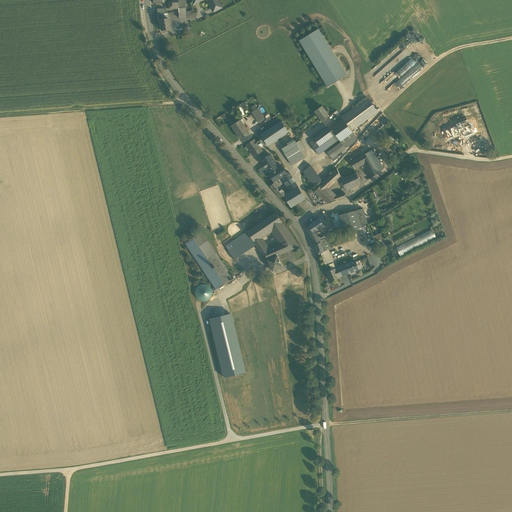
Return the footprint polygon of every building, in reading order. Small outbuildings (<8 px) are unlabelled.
[(185,0),(177,0),(178,2),(178,8),(183,8),(184,5),(185,5),(185,0)] [(207,0),(211,8),(219,4),(217,0),(196,0),(198,2),(201,0),(207,0)] [(159,20),(161,31),(170,29),(168,18),(165,19),(164,14),(158,15),(159,20)] [(327,87),(347,75),(319,29),(299,41),(327,87)] [(414,36),(416,33),(410,29),(406,36),(410,39),(413,34),(414,36)] [(396,48),(400,52),(406,48),(402,43),(396,48)] [(405,51),(372,76),(378,83),(374,86),(380,95),(394,84),(397,89),(428,65),(418,52),(409,58),(405,51)] [(342,117),(344,120),(352,130),(378,111),(368,98),(342,117)] [(239,105),(235,107),(241,116),(245,114),(239,105)] [(317,115),(322,121),(329,116),(322,106),(316,110),(318,114),(317,115)] [(252,113),(258,123),(265,119),(258,108),(257,109),(253,111),(252,113)] [(232,125),(241,140),(249,135),(240,120),(232,125)] [(341,142),(338,144),(340,146),(337,148),(329,154),(332,159),(337,155),(345,149),(352,144),(351,141),(354,138),(356,137),(352,130),(344,120),(331,129),(335,134),(339,140),(341,142)] [(268,146),(289,132),(281,121),(261,135),(263,138),(267,144),(268,146)] [(457,126),(445,130),(448,139),(460,134),(463,133),(464,137),(473,134),(471,130),(473,129),(471,124),(469,125),(468,121),(457,126)] [(319,146),(335,134),(331,129),(329,126),(313,138),(314,139),(318,144),(319,146)] [(319,146),(318,144),(313,148),(319,155),(339,140),(335,134),(319,146)] [(249,150),(254,156),(254,155),(261,150),(262,151),(262,150),(260,148),(258,145),(262,143),(260,140),(257,142),(254,139),(254,140),(247,145),(246,144),(246,145),(247,146),(249,150)] [(310,143),(313,148),(318,144),(314,139),(310,143)] [(282,149),(288,159),(288,158),(300,151),(301,150),(296,143),(295,141),(294,141),(288,145),(282,149)] [(296,143),(301,150),(304,148),(299,141),(296,143)] [(337,155),(339,157),(347,151),(345,149),(337,155)] [(372,150),(368,153),(379,173),(383,170),(382,167),(372,150)] [(300,151),(288,158),(292,165),(304,157),(300,151)] [(372,177),(379,173),(368,153),(360,157),(364,163),(372,177)] [(261,160),(270,174),(279,169),(270,155),(261,160)] [(364,163),(360,157),(351,162),(354,169),(364,163)] [(303,172),(310,182),(318,176),(311,166),(303,172)] [(258,170),(262,176),(267,172),(264,167),(258,170)] [(282,167),(279,169),(270,174),(274,181),(282,177),(287,174),(287,173),(282,167)] [(321,185),(325,189),(328,187),(341,177),(337,168),(321,185)] [(282,177),(285,182),(292,177),(289,172),(287,173),(287,174),(282,177)] [(356,173),(350,175),(342,179),(345,187),(347,191),(361,184),(356,173)] [(310,182),(314,186),(321,180),(318,176),(310,182)] [(285,182),(290,191),(298,187),(292,177),(285,182)] [(270,187),(280,198),(284,195),(286,194),(285,194),(275,182),(270,187)] [(334,197),(335,196),(328,187),(325,189),(321,185),(315,191),(327,204),(335,201),(334,197)] [(284,195),(291,207),(305,199),(298,187),(290,191),(285,194),(286,194),(284,195)] [(357,211),(362,228),(367,224),(363,209),(357,211)] [(342,226),(344,231),(362,228),(357,211),(339,215),(342,226)] [(254,217),(259,224),(266,219),(261,212),(254,217)] [(260,238),(271,230),(282,222),(276,213),(266,219),(259,224),(247,232),(254,242),(260,238)] [(310,234),(315,244),(320,241),(315,232),(324,226),(319,218),(306,228),(310,234)] [(271,230),(281,244),(283,243),(281,239),(284,238),(283,237),(289,232),(282,222),(271,230)] [(432,229),(396,247),(400,256),(437,239),(432,229)] [(184,243),(190,252),(207,241),(201,232),(184,243)] [(247,232),(230,243),(234,249),(229,252),(234,260),(256,245),(254,242),(247,232)] [(299,246),(289,232),(283,237),(284,238),(281,239),(283,243),(281,244),(276,246),(280,255),(298,247),(299,247),(298,246),(299,246)] [(373,237),(375,242),(385,237),(383,233),(373,237)] [(395,242),(397,245),(415,237),(413,233),(395,242)] [(264,244),(260,238),(254,242),(256,245),(258,248),(264,244)] [(320,241),(315,244),(315,245),(319,254),(321,253),(324,251),(328,250),(331,248),(327,238),(320,241)] [(190,252),(199,265),(216,254),(207,241),(190,252)] [(225,247),(229,252),(234,249),(230,243),(225,247)] [(268,260),(273,271),(282,267),(283,267),(282,266),(277,256),(280,255),(276,246),(268,250),(272,258),(268,260)] [(268,250),(266,247),(260,251),(264,257),(266,255),(268,260),(272,258),(268,250)] [(321,253),(325,264),(333,262),(329,250),(324,252),(321,253)] [(232,278),(216,254),(199,265),(216,290),(232,278)] [(336,269),(339,278),(359,270),(356,262),(356,261),(336,269)] [(327,272),(330,282),(339,278),(336,269),(331,270),(329,264),(326,266),(328,272),(327,272)] [(195,292),(195,295),(197,298),(199,300),(202,301),(206,301),(209,300),(211,297),(212,294),(212,290),(210,287),(208,285),(204,284),(201,285),(198,286),(196,289),(195,292)] [(209,319),(223,377),(245,372),(230,314),(209,319)]
